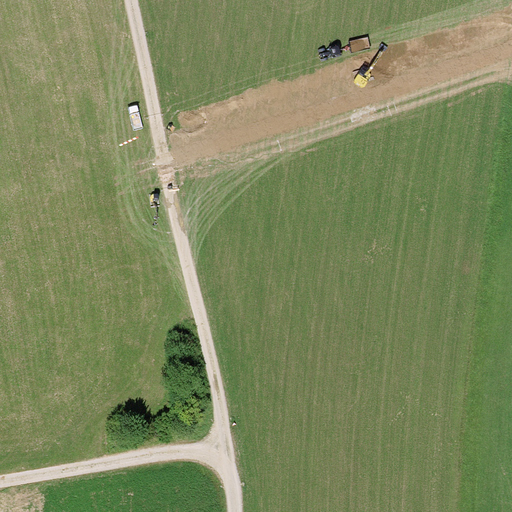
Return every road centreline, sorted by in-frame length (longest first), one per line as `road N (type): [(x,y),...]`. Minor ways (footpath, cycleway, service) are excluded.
road 1 (track): [(126,0),(213,385),(229,511)]
road 2 (track): [(222,453),(0,481)]
